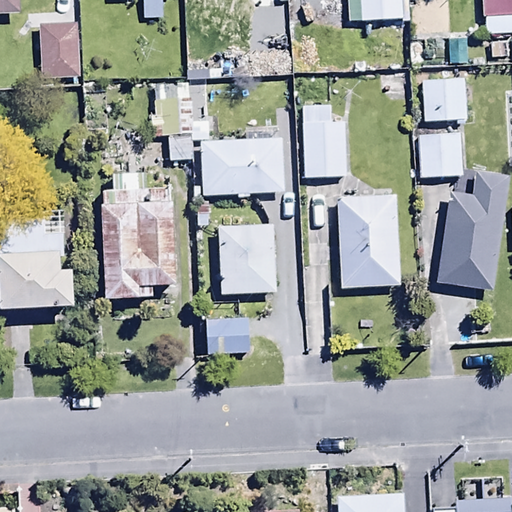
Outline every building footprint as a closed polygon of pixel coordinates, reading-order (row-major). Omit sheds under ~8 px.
[(0,0),(0,24),(22,24),(20,0),(0,0)] [(171,2),(170,0),(110,0),(111,2),(141,2),(142,25),(161,25),(160,2),(171,2)] [(399,0),(359,0),(359,28),(400,28),(399,0)] [(511,0),(481,0),(483,42),(511,40),(511,0)] [(287,34),(286,4),(257,7),(257,30),(272,30),(272,34),(287,34)] [(78,31),(39,32),(39,86),(79,85),(78,31)] [(464,87),(422,88),(423,129),(465,128),(464,87)] [(329,112),(302,113),(303,185),(347,184),(346,130),(330,130),(329,112)] [(203,203),(283,200),(281,145),(269,146),(268,133),(245,134),(245,148),(201,150),(203,203)] [(458,139),(417,142),(420,186),(461,183),(458,139)] [(189,144),(167,145),(168,167),(190,166),(189,144)] [(491,298),(508,184),(473,179),(470,202),(447,199),(434,290),(491,298)] [(111,197),(101,197),(106,309),(140,307),(139,294),(176,293),(172,210),(139,211),(138,183),(111,184),(111,197)] [(395,203),(336,206),(340,298),(399,295),(395,203)] [(39,218),(39,225),(0,225),(0,284),(1,319),(75,317),(74,278),(59,278),(59,266),(62,266),(61,217),(39,218)] [(274,232),(217,233),(220,303),(276,301),(274,232)] [(248,359),(247,324),(206,325),(208,361),(248,359)] [(402,511),(402,501),(337,505),(336,511),(402,511)]
